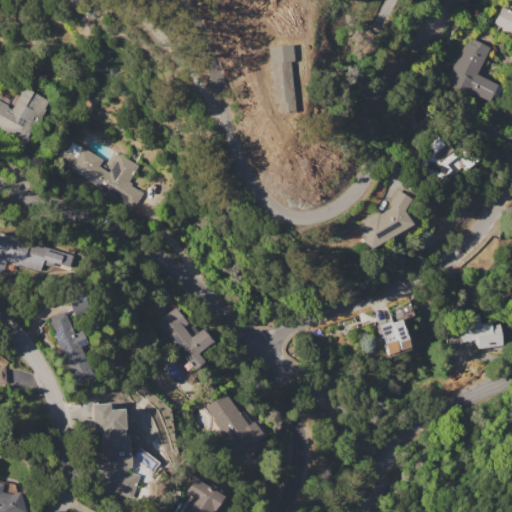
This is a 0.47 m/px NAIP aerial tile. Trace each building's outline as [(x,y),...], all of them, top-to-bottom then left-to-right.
[(511,33),(493,24),(501,7),(511,12),(511,33)] [(466,41),(468,42),(470,38),(489,48),(476,74),(503,87),(496,100),(490,97),(488,101),(472,93),(469,99),(447,88),(449,85),(445,83),(466,41)] [(292,111),(290,44),(265,45),(267,102),(275,101),(275,111),(292,111)] [(22,150),(13,144),(17,137),(0,127),(0,93),(11,100),(7,107),(11,109),(24,87),(49,101),(44,109),(45,109),(22,150)] [(435,133),(445,144),(447,143),(452,149),(450,150),(455,157),(466,147),(477,160),(464,171),(461,167),(439,185),(418,160),(430,149),(424,142),(435,133)] [(58,158),(63,149),(67,151),(72,142),(81,147),(81,146),(102,159),(98,166),(109,172),(119,154),(138,165),(128,182),(132,184),(131,185),(143,193),(134,207),(62,164),(63,161),(58,158)] [(369,250),(355,227),(359,224),(358,223),(378,210),(380,214),(390,207),(387,205),(397,190),(411,199),(403,211),(411,224),(369,250)] [(0,232),(20,238),(19,242),(32,246),(34,242),(66,252),(65,253),(72,256),(69,267),(43,259),(39,270),(7,260),(3,274),(0,273),(0,232)] [(83,290),(88,309),(71,313),(67,295),(83,290)] [(403,318),(399,306),(408,303),(412,315),(403,318)] [(156,322),(175,307),(188,323),(183,327),(191,337),(201,328),(212,342),(198,353),(204,361),(192,370),(178,352),(179,351),(156,322)] [(93,376),(76,384),(49,326),(49,318),(64,311),(74,334),(82,331),(88,343),(80,347),(93,376)] [(477,348),(502,345),(500,327),(491,328),(490,317),(481,318),(480,315),(468,317),(471,340),(476,339),(477,348)] [(376,325),(390,320),(392,326),(401,323),(411,350),(387,358),(376,325)] [(224,392),(247,425),(252,421),(262,435),(247,446),(223,413),(218,417),(215,413),(220,409),(213,400),(224,392)] [(108,465),(107,455),(103,456),(100,430),(94,431),(91,404),(109,403),(110,409),(123,408),(124,423),(118,423),(120,441),(128,440),(129,454),(130,454),(131,459),(132,459),(132,467),(126,468),(127,471),(139,475),(132,494),(102,483),(108,465)] [(182,511),(192,497),(185,493),(194,478),(222,496),(213,511),(211,510),(209,511),(182,511)] [(0,511),(0,483),(3,484),(1,492),(12,494),(19,492),(26,511),(0,511)]
